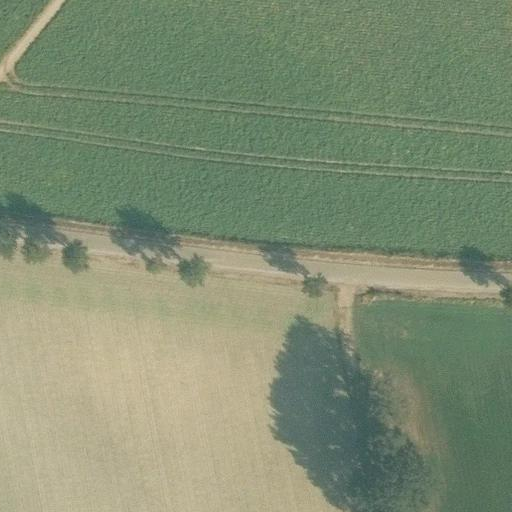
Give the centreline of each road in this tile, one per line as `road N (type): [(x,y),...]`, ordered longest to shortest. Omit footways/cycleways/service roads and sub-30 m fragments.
road 1 (unclassified): [(0,228),(345,276),(511,281)]
road 2 (track): [(381,511),(342,316),(345,276)]
